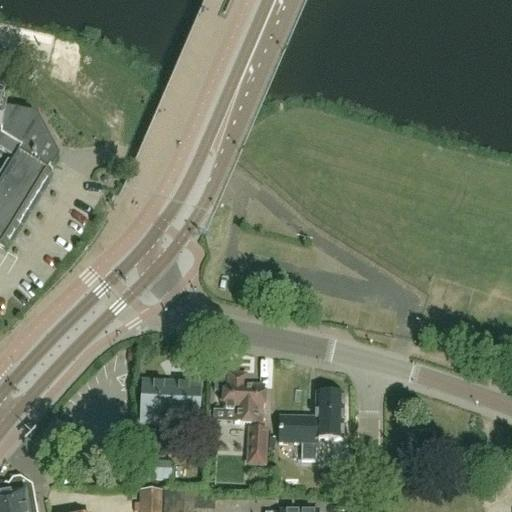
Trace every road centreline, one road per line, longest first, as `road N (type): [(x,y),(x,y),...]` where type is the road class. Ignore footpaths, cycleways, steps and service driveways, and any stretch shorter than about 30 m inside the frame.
road 1 (primary): [(157,270),(202,210),(294,0)]
road 2 (primary): [(268,0),(179,203),(142,248)]
road 3 (tertiary): [(353,357),(188,313),(157,270)]
road 4 (primary): [(8,427),(157,270)]
road 5 (primary): [(142,248),(0,396)]
road 6 (tertiary): [(511,411),(369,361)]
road 7 (residential): [(368,511),(369,361)]
